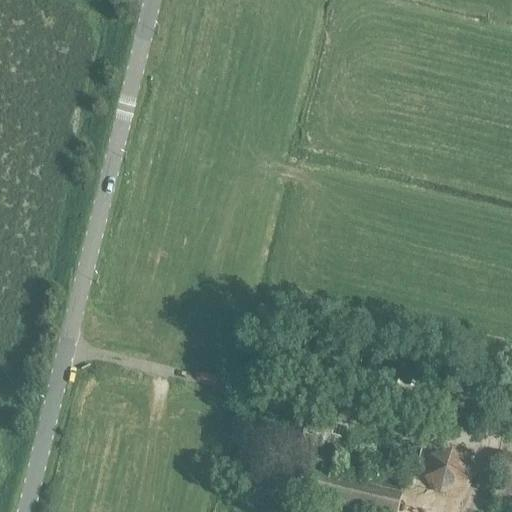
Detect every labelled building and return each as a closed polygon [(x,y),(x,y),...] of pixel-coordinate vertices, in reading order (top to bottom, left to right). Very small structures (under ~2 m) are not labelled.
[(432,393),(427,414),(443,418),(447,396),(449,388),(399,376),(397,385),(432,393)] [(489,406),(483,428),(511,435),(511,407),(490,402),(489,406)] [(423,449),(308,421),(298,460),(322,465),(319,477),(303,473),(298,496),(363,511),(398,511),(402,497),(329,479),(332,468),(413,487),(423,449)] [(424,483),(465,494),(474,457),(434,446),(424,483)] [(511,459),(504,458),(494,503),(511,507),(511,459)]
